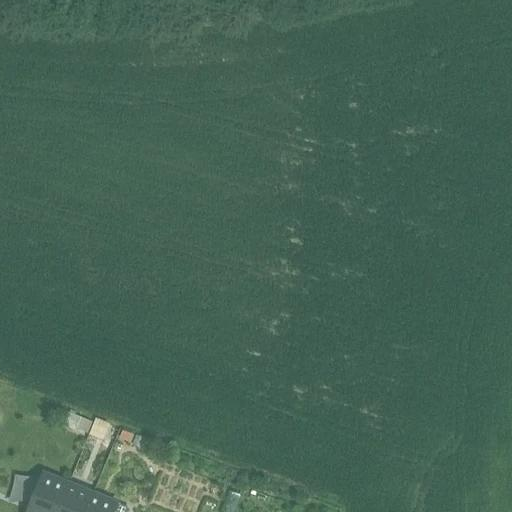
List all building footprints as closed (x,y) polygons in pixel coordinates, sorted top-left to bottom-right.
[(92,422),(82,418),(77,431),(87,435),(92,422)] [(132,444),(140,447),(143,438),(136,435),(132,444)] [(28,511),(56,511),(68,485),(43,475),(28,511)] [(85,511),(92,494),(68,485),(56,511),(85,511)] [(113,511),(117,504),(92,494),(85,511),(113,511)]
